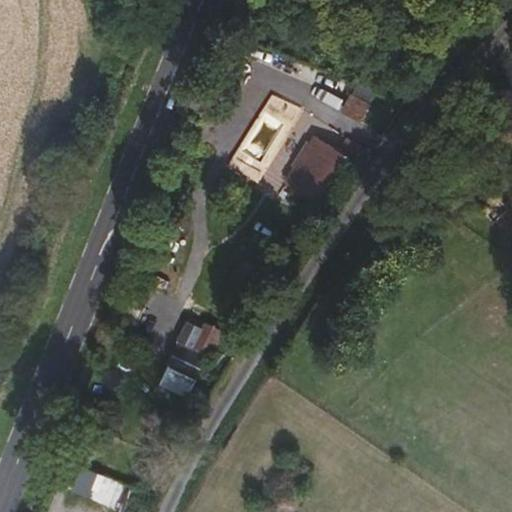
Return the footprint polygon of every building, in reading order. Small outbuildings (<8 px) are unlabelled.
[(358,68),(353,81),(370,87),(375,75),(358,68)] [(370,87),(353,81),(350,87),(368,94),(370,87)] [(359,128),(328,117),(308,170),(346,185),(367,134),(376,137),(382,122),(364,115),(359,128)] [(252,147),(248,160),(279,173),(284,160),(252,147)] [(123,292),(113,319),(136,328),(146,301),(123,292)] [(195,350),(205,330),(188,322),(178,342),(195,350)] [(213,334),(205,330),(195,350),(198,351),(187,374),(197,379),(219,336),(216,329),(213,334)] [(198,351),(195,350),(178,342),(167,364),(187,374),(198,351)]
